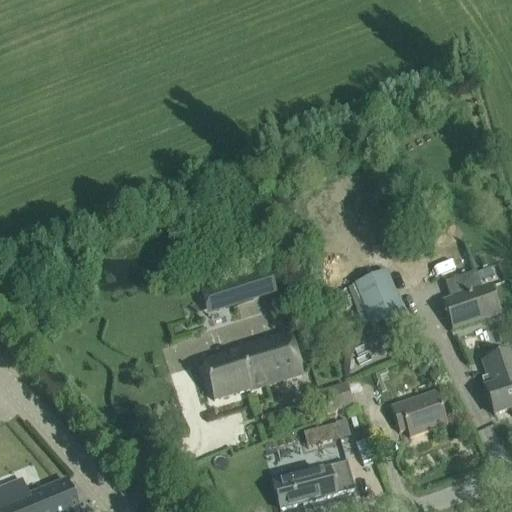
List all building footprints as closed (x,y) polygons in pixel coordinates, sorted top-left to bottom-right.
[(498,316),(491,297),(489,289),(481,292),(476,274),(445,284),(451,302),(443,305),(452,331),(498,316)] [(405,318),(387,275),(348,291),(365,334),(405,318)] [(247,280),(224,287),(231,308),(253,301),(247,280)] [(301,377),(288,336),(238,352),(238,354),(202,365),(214,402),(249,391),(250,393),(301,377)] [(511,365),(508,354),(485,362),(490,377),(481,380),(494,418),(510,412),(511,416),(511,365)] [(420,367),(418,373),(420,378),(426,380),(431,378),(434,372),(431,367),(426,365),(420,367)] [(353,408),(346,386),(319,395),(326,417),(353,408)] [(447,427),(436,395),(390,410),(399,435),(406,432),(409,440),(447,427)] [(335,425),(336,427),(312,434),(317,449),(340,443),(339,441),(350,438),(345,422),(335,425)] [(277,485),(273,486),(279,511),(281,511),(354,492),(346,465),(327,470),(327,472),(309,477),(307,469),(275,477),(277,485)] [(78,511),(67,483),(32,498),(25,480),(0,490),(0,511),(78,511)]
